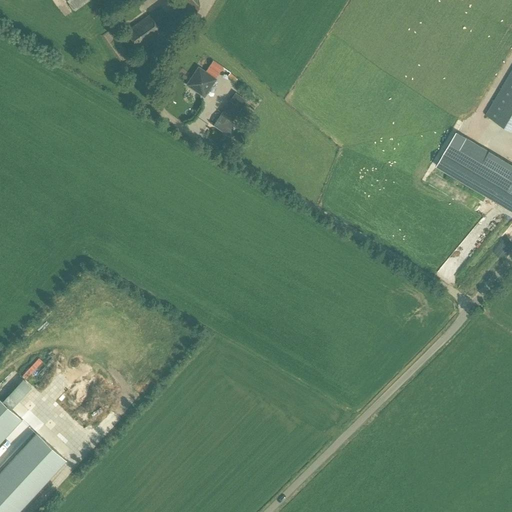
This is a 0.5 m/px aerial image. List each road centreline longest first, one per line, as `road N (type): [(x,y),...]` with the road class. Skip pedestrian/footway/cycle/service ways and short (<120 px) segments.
road 1 (residential): [(266,511),(511,258)]
road 2 (unknown): [(26,511),(74,449),(21,396)]
